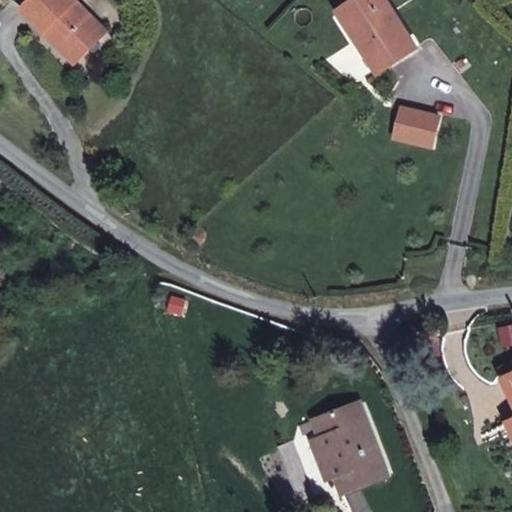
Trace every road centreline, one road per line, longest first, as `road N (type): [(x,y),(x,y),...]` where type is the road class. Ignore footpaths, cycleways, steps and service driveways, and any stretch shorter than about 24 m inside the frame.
road 1 (unclassified): [(0,145),(230,298),(372,320)]
road 2 (residential): [(435,511),(372,320)]
road 3 (unclassified): [(372,320),(511,297)]
